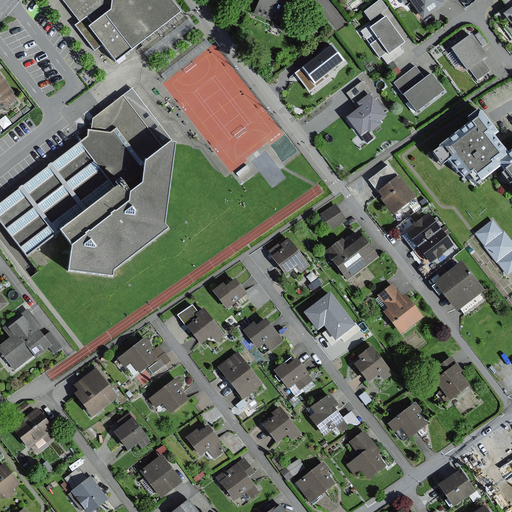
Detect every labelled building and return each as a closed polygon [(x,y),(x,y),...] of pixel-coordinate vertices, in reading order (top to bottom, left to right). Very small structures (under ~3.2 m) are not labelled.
[(61,0),(78,22),(73,26),(92,53),(99,48),(112,65),(176,14),(165,0),(61,0)] [(289,0),(254,0),(250,11),(278,24),(289,0)] [(380,0),(364,13),(369,22),(387,9),(380,0)] [(439,0),(408,0),(423,20),(444,5),(443,4),(439,0)] [(511,0),(500,0),(509,10),(511,7),(511,0)] [(511,7),(509,10),(502,15),(511,28),(511,7)] [(384,18),(369,29),(377,40),(370,46),(379,58),(386,53),(387,55),(403,44),(384,18)] [(188,19),(146,52),(152,59),(194,26),(188,19)] [(479,33),(474,36),(482,47),(486,43),(479,33)] [(471,35),(451,50),(467,71),(469,70),(482,60),(487,57),(471,35)] [(207,39),(161,75),(165,81),(211,44),(207,39)] [(490,72),(482,60),(469,70),(477,81),(490,72)] [(392,61),(387,65),(395,76),(401,72),(392,61)] [(415,67),(394,83),(416,112),(443,92),(430,75),(424,79),(415,67)] [(17,99),(0,77),(0,103),(1,103),(5,108),(17,99)] [(361,88),(347,98),(355,113),(345,118),(360,138),(373,128),(385,133),(390,126),(379,120),(365,102),(369,99),(361,88)] [(92,119),(90,132),(109,134),(116,129),(142,164),(166,146),(171,141),(132,90),(92,119)] [(476,112),(465,120),(468,124),(440,146),(451,159),(447,161),(462,179),(470,173),(480,186),(500,169),(496,164),(506,156),(491,138),(494,135),(476,112)] [(87,137),(0,202),(0,228),(24,259),(57,234),(69,249),(68,254),(65,275),(110,280),(111,273),(165,232),(162,228),(172,147),(166,146),(142,164),(116,129),(109,134),(90,132),(87,132),(87,137)] [(511,151),(506,156),(496,164),(500,169),(511,183),(511,151)] [(376,192),(395,177),(387,166),(368,181),(376,192)] [(415,198),(398,176),(395,177),(376,192),(375,193),(392,215),(415,198)] [(335,206),(320,215),(330,230),(344,220),(335,206)] [(417,248),(439,231),(426,214),(404,232),(417,248)] [(492,221),(475,234),(507,275),(511,270),(511,242),(503,232),(502,233),(492,221)] [(452,246),(439,231),(417,248),(430,265),(452,246)] [(336,244),(324,253),(346,282),(378,258),(362,237),(342,252),(336,244)] [(272,257),(270,258),(285,276),(295,267),(301,275),(311,267),(288,239),(282,244),(280,242),(268,252),(272,257)] [(460,263),(433,285),(456,313),(483,291),(460,263)] [(223,284),(212,292),(226,310),(246,295),(234,279),(225,287),(223,284)] [(318,279),(308,287),(312,292),(322,285),(318,279)] [(392,285),(377,297),(387,309),(382,313),(400,335),(423,318),(405,295),(402,298),(392,285)] [(329,294),(305,314),(317,329),(322,324),(336,342),(355,327),(329,294)] [(357,294),(351,299),(360,311),(366,307),(357,294)] [(194,315),(197,313),(192,306),(178,316),(187,328),(197,320),(194,315)] [(197,320),(187,328),(200,345),(210,337),(216,344),(226,337),(203,308),(197,313),(194,315),(197,320)] [(10,338),(0,346),(0,353),(14,372),(33,356),(35,359),(51,347),(43,337),(37,330),(39,327),(26,311),(3,329),(10,338)] [(253,323),(243,331),(258,350),(264,345),(271,353),(283,342),(265,319),(256,326),(253,323)] [(50,332),(43,337),(51,347),(56,354),(63,348),(50,332)] [(144,338),(116,359),(124,370),(131,365),(138,375),(156,362),(149,353),(147,349),(150,346),(144,338)] [(159,346),(149,353),(157,362),(160,360),(165,365),(170,361),(159,346)] [(360,361),(354,365),(367,382),(378,374),(383,381),(391,375),(370,346),(357,357),(360,361)] [(238,352),(217,368),(242,401),(263,385),(238,352)] [(441,376),(456,364),(450,357),(436,369),(441,376)] [(284,364),(274,371),(288,389),(294,385),(300,392),(313,381),(296,359),(286,366),(284,364)] [(157,362),(148,369),(153,374),(165,365),(160,360),(157,362)] [(441,376),(432,384),(448,403),(468,387),(459,375),(463,373),(456,364),(441,376)] [(94,369),(73,386),(78,391),(73,395),(75,398),(91,418),(113,401),(117,398),(94,369)] [(176,378),(147,400),(154,409),(161,404),(169,415),(186,401),(178,390),(182,387),(176,378)] [(365,392),(359,397),(366,406),(372,401),(365,392)] [(314,414),(309,418),(323,436),(336,427),(341,433),(347,428),(346,426),(341,419),(336,413),(340,410),(328,394),(309,409),(314,414)] [(26,402),(15,410),(20,417),(31,409),(26,402)] [(414,403),(387,425),(394,434),(400,430),(408,440),(426,425),(418,414),(421,412),(414,403)] [(273,418),(263,426),(277,444),(286,437),(290,442),(301,434),(279,407),(270,414),(273,418)] [(37,411),(12,431),(28,450),(40,440),(44,445),(55,437),(51,432),(53,431),(37,411)] [(350,412),(341,419),(346,426),(358,426),(360,424),(350,412)] [(123,426),(114,434),(128,452),(147,438),(128,413),(119,420),(123,426)] [(198,433),(196,431),(186,439),(200,457),(207,452),(213,459),(214,461),(225,452),(218,443),(220,442),(207,426),(198,433)] [(358,456),(373,444),(363,432),(348,443),(358,456)] [(379,453),(373,444),(358,456),(345,466),(354,477),(360,472),(367,482),(386,468),(376,456),(379,453)] [(503,445),(487,456),(502,478),(511,471),(511,444),(505,449),(503,445)] [(163,446),(155,451),(159,456),(166,451),(163,446)] [(161,456),(139,472),(159,499),(181,483),(161,456)] [(244,458),(216,478),(234,502),(246,493),(250,499),(258,494),(247,479),(255,473),(244,458)] [(275,458),(271,460),(279,471),(283,468),(275,458)] [(299,459),(280,472),(287,482),(305,469),(299,459)] [(460,461),(455,465),(458,469),(463,465),(460,461)] [(46,462),(37,470),(43,476),(51,469),(46,462)] [(323,462),(294,484),(309,505),(335,486),(325,473),(329,470),(323,462)] [(0,466),(0,499),(3,497),(7,501),(15,494),(13,492),(21,485),(3,463),(0,466)] [(73,491),(87,480),(78,469),(64,479),(73,491)] [(459,471),(437,487),(440,491),(453,508),(474,493),(459,471)] [(202,473),(193,479),(196,484),(205,477),(202,473)] [(73,491),(70,493),(85,511),(92,511),(107,501),(89,478),(87,480),(73,491)] [(477,493),(470,498),(473,502),(481,497),(477,493)] [(196,511),(188,501),(173,511),(196,511)]
